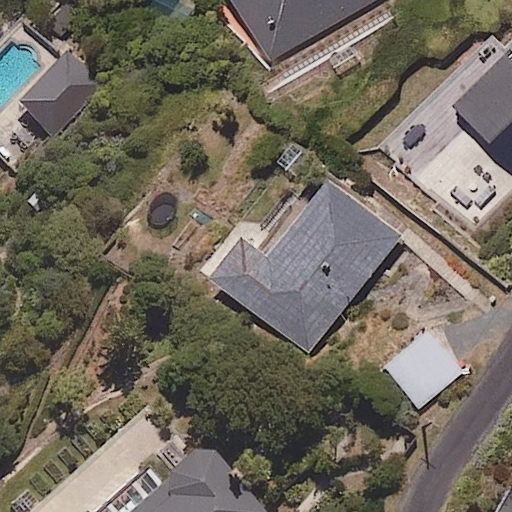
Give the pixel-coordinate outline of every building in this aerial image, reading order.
[(375,0),(234,0),(268,60),(375,0)] [(106,85),(75,49),(20,97),(51,133),(106,85)] [(511,60),(507,65),(503,61),(457,105),(511,161),(511,60)] [(402,236),(330,179),(277,246),(248,223),(208,274),(308,353),(402,236)] [(465,370),(433,331),(384,371),(416,410),(465,370)] [(258,511),(183,430),(144,465),(92,511),(258,511)]
